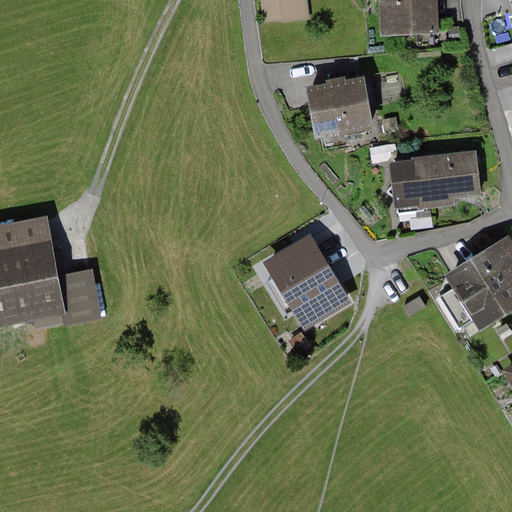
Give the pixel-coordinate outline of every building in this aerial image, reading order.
[(305,0),(279,0),(259,2),(262,28),(307,24),(305,0)] [(436,0),(380,0),(383,42),(439,39),(436,0)] [(448,23),(449,33),(462,33),(462,23),(448,23)] [(368,83),(301,91),(307,143),(374,135),(368,83)] [(476,156),(388,168),(394,214),(482,203),(476,156)] [(0,228),(0,331),(65,316),(49,245),(42,218),(0,228)] [(315,242),(268,269),(297,322),(345,296),(315,242)] [(511,242),(451,278),(457,289),(443,297),(460,325),(475,317),(480,325),(511,306),(511,242)]
